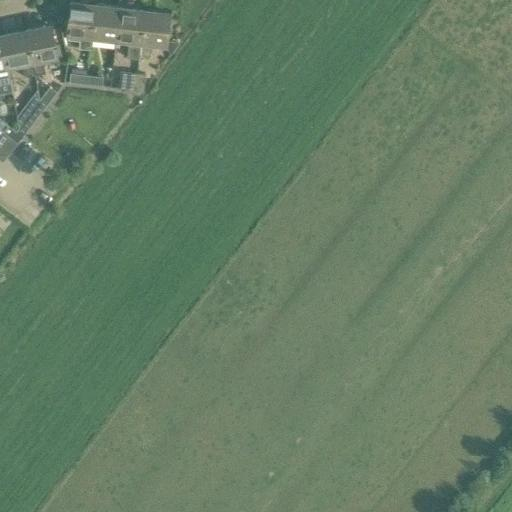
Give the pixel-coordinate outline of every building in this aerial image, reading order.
[(90,50),(91,35),(92,36),(95,4),(69,1),(65,33),(68,33),(67,40),(79,41),(78,49),(90,50)] [(92,36),(117,38),(120,7),(95,4),(92,36)] [(117,38),(129,40),(127,58),(139,59),(139,55),(144,9),(120,7),(117,38)] [(170,12),(144,9),(139,55),(150,57),(151,42),(166,44),(170,12)] [(45,73),(42,58),(56,55),(49,24),(25,29),(34,75),(45,73)] [(7,66),(21,63),(24,77),(34,75),(25,29),(1,35),(7,66)] [(0,34),(0,81),(9,80),(6,66),(7,66),(1,35),(0,34)] [(71,70),(70,74),(69,82),(86,84),(87,76),(86,75),(87,70),(72,68),(72,70),(71,70)] [(119,87),(127,87),(135,88),(137,73),(120,71),(119,87)] [(145,74),(137,73),(135,88),(144,89),(145,74)] [(103,77),(87,76),(86,84),(102,85),(103,77)] [(50,86),(40,99),(46,104),(57,91),(50,86)] [(36,117),(46,104),(40,99),(30,112),(36,117)] [(7,135),(0,143),(0,159),(2,161),(16,142),(7,135)]
